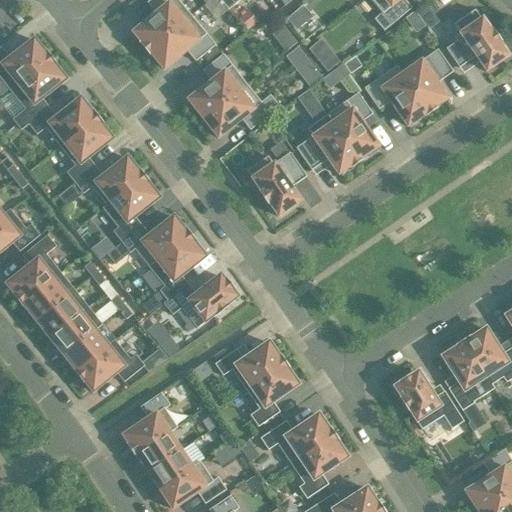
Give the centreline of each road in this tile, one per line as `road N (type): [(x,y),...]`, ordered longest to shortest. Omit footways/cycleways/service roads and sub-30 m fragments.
road 1 (residential): [(72,24),(266,271)]
road 2 (residential): [(266,271),(511,98)]
road 3 (residential): [(338,375),(511,264)]
road 4 (residential): [(338,375),(426,511)]
road 5 (residential): [(266,271),(338,375)]
